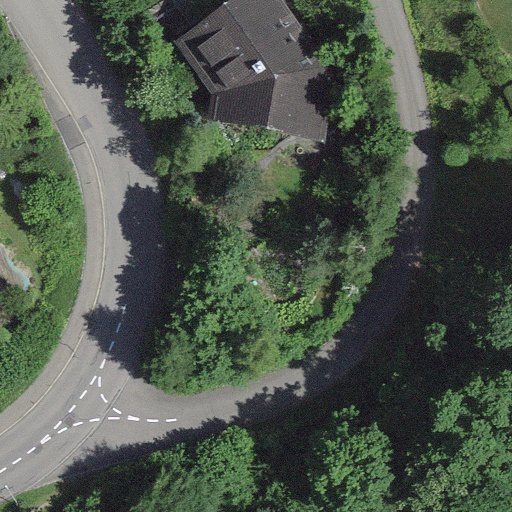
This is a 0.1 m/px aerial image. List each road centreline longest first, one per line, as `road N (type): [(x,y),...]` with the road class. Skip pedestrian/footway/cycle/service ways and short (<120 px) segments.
road 1 (residential): [(84,406),(205,409),(359,355),(438,181),(390,0)]
road 2 (residential): [(84,406),(119,324),(129,225),(105,115),(42,0)]
